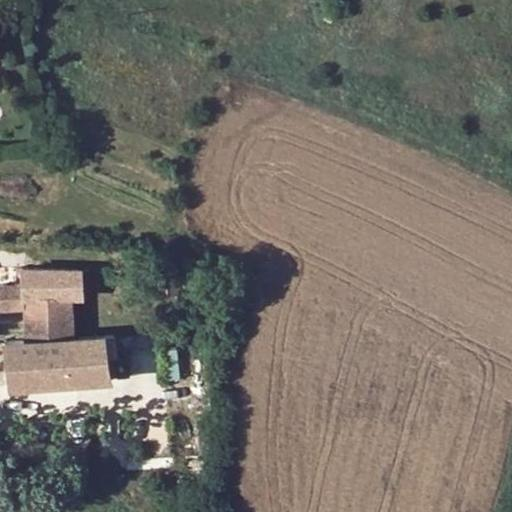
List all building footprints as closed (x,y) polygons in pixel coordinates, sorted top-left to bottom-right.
[(72,298),(84,297),(81,267),(22,270),(22,282),(0,283),(0,306),(26,306),(27,339),(74,336),(72,298)] [(157,293),(180,292),(179,273),(179,269),(156,271),(157,293)] [(191,272),(179,273),(180,292),(192,291),(191,272)] [(93,297),(84,297),(72,298),(74,336),(96,335),(93,297)] [(159,331),(122,333),(124,370),(160,368),(159,331)] [(27,339),(7,340),(10,385),(112,379),(111,358),(110,334),(96,335),(74,336),(27,339)] [(117,334),(110,334),(111,358),(119,357),(117,334)]
